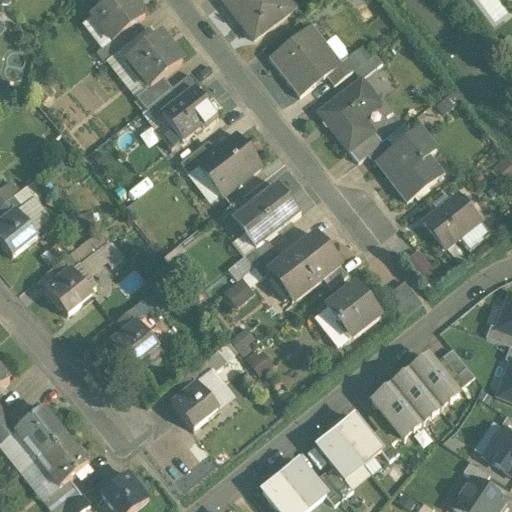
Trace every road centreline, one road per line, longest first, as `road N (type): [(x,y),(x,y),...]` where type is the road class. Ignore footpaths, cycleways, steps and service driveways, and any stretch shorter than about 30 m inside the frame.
road 1 (residential): [(511,271),(205,511)]
road 2 (residential): [(172,0),(353,220)]
road 3 (residential): [(0,298),(111,423)]
